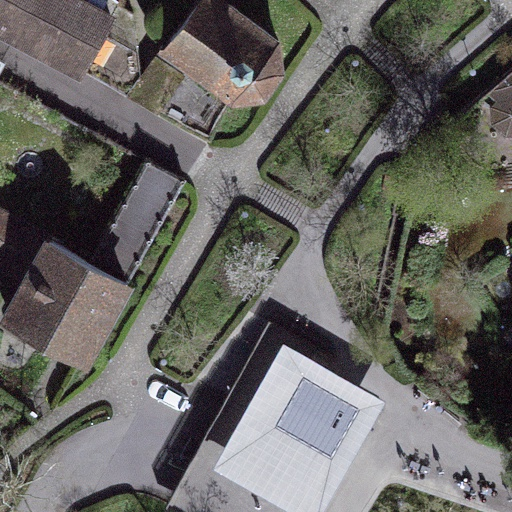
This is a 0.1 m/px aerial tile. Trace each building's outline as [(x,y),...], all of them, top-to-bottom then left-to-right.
[(0,0),(0,22),(127,92),(141,76),(134,14),(111,0),(80,0),(81,0),(80,0),(0,0)] [(277,40),(224,0),(199,0),(162,48),(230,100),(263,97),(282,73),(277,40)] [(511,74),(495,90),(505,102),(498,109),(500,124),(509,132),(511,131),(511,74)] [(123,282),(184,183),(147,161),(121,203),(125,206),(89,264),(123,282)] [(0,262),(30,279),(50,244),(0,217),(0,262)] [(89,264),(50,244),(30,279),(8,315),(83,355),(123,282),(89,264)] [(318,511),(377,407),(282,354),(219,465),(303,511),(318,511)]
